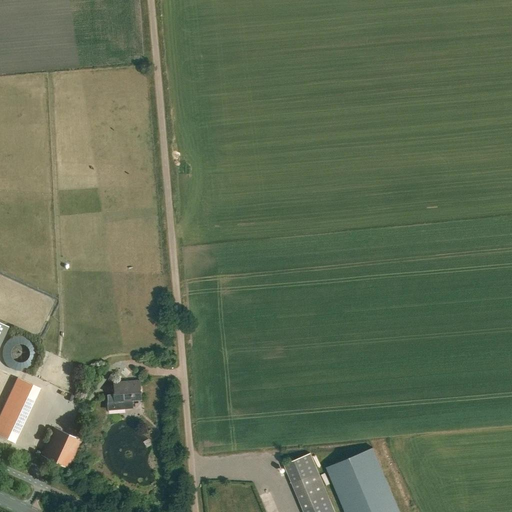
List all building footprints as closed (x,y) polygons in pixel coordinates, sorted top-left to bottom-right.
[(0,344),(8,327),(0,322),(0,344)] [(130,376),(129,365),(115,366),(116,377),(130,376)] [(0,415),(0,436),(14,443),(40,388),(18,378),(0,415)] [(141,399),(139,380),(113,382),(114,394),(108,394),(109,409),(132,407),(131,400),(133,400),(141,399)] [(53,426),(40,454),(69,468),(82,439),(53,426)] [(149,442),(142,445),(145,451),(152,448),(149,442)] [(399,511),(373,448),(327,467),(345,511),(399,511)] [(334,511),(310,453),(284,464),(303,511),(334,511)]
